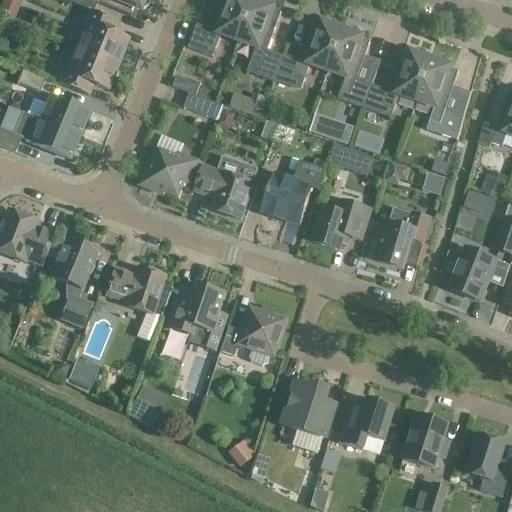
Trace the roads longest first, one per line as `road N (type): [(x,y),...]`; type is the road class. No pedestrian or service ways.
road 1 (residential): [(511,418),(312,352),(300,326),(308,277)]
road 2 (residential): [(308,277),(98,204)]
road 3 (residential): [(98,204),(183,0)]
road 4 (residential): [(511,357),(308,277)]
